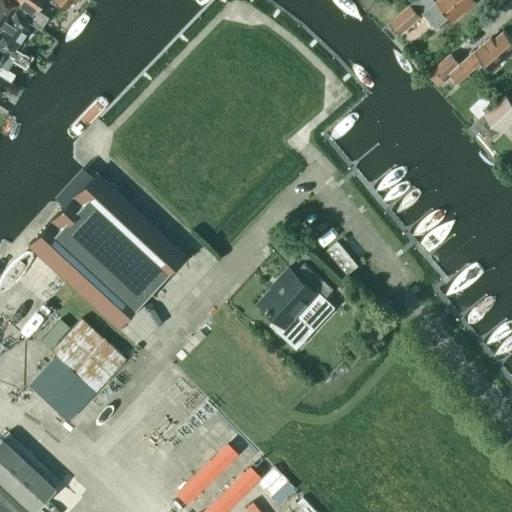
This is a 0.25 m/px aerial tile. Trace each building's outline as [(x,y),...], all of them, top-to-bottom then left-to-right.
[(18,4),(12,0),(0,0),(0,50),(2,52),(3,50),(12,56),(11,58),(19,62),(23,54),(15,49),(30,22),(14,10),(18,4)] [(12,0),(18,4),(14,10),(30,22),(38,27),(45,15),(35,9),(42,0),(12,0)] [(52,0),(65,9),(71,0),(52,0)] [(453,23),(476,3),(473,0),(436,0),(435,2),(435,4),(432,6),(426,0),(415,0),(413,3),(415,5),(391,26),(400,35),(423,14),(436,29),(449,18),(453,23)] [(433,70),(435,72),(441,79),(448,74),(457,83),(483,60),(493,70),(511,54),(511,39),(505,31),(504,30),(492,39),(491,37),(458,65),(450,55),(434,69),(434,70),(433,70)] [(0,54),(2,52),(0,50),(0,75),(9,81),(14,74),(0,65),(0,54)] [(431,77),(430,77),(438,85),(442,82),(443,81),(441,79),(435,72),(434,74),(433,75),(431,77)] [(484,116),(469,129),(474,135),(477,132),(485,141),(497,131),(500,133),(511,122),(511,96),(509,99),(506,95),(484,116)] [(483,95),(469,107),(477,117),(478,118),(492,105),(483,95)] [(182,252),(94,171),(79,186),(61,206),(27,244),(115,325),(182,252)] [(326,249),(347,272),(356,264),(336,240),(326,249)] [(322,300),(333,288),(304,262),(294,273),(288,267),(278,278),(280,279),(259,302),(286,327),(316,295),(322,300)] [(96,314),(88,324),(81,318),(51,349),(95,391),(125,359),(109,344),(118,334),(96,314)] [(52,389),(61,399),(69,392),(78,402),(87,395),(70,374),(52,389)] [(0,511),(30,511),(31,511),(53,487),(0,438),(0,511)]
